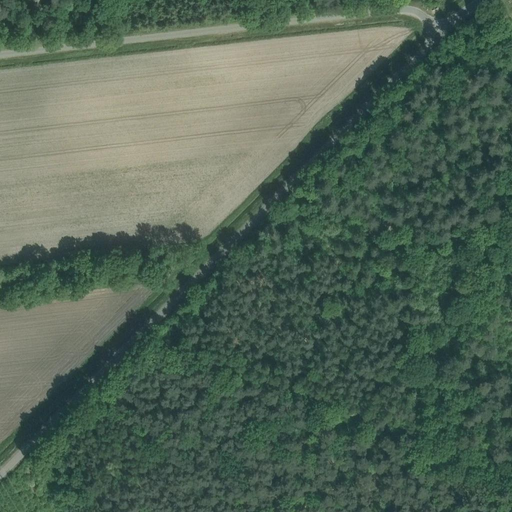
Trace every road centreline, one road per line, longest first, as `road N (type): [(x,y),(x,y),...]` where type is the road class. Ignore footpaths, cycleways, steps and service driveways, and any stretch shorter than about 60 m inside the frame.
road 1 (unclassified): [(0,477),(440,28)]
road 2 (unclassified): [(0,57),(376,10),(420,14),(440,28)]
